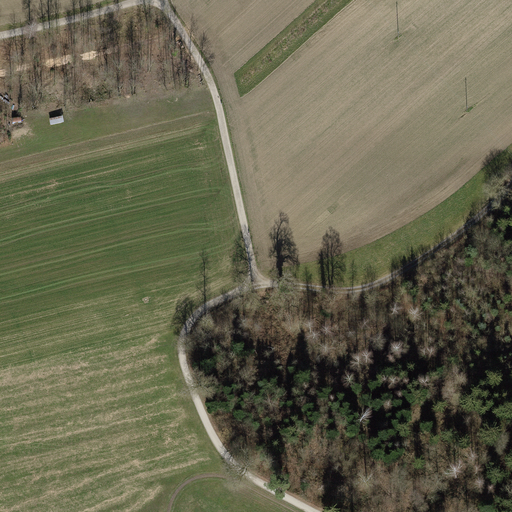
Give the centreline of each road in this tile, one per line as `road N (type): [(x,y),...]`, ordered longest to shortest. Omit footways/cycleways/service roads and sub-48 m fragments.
road 1 (track): [(310,511),(233,465),(190,390),(184,331),(208,306),(256,280)]
road 2 (track): [(163,0),(212,89),(256,280)]
road 3 (track): [(256,280),(343,290),(395,276),(511,187)]
road 4 (unknown): [(167,511),(175,490),(207,472),(291,511)]
road 5 (track): [(0,33),(137,0)]
